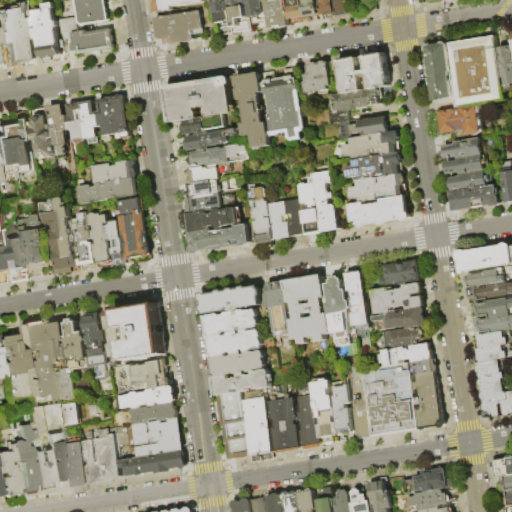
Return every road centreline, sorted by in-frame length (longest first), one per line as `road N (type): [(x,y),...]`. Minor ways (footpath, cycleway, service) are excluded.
road 1 (residential): [(511,223),(0,306)]
road 2 (residential): [(511,11),(0,93)]
road 3 (residential): [(479,511),(398,0)]
road 4 (tertiary): [(209,485),(132,0)]
road 5 (residential): [(511,436),(209,485)]
road 6 (residential): [(209,485),(43,511)]
